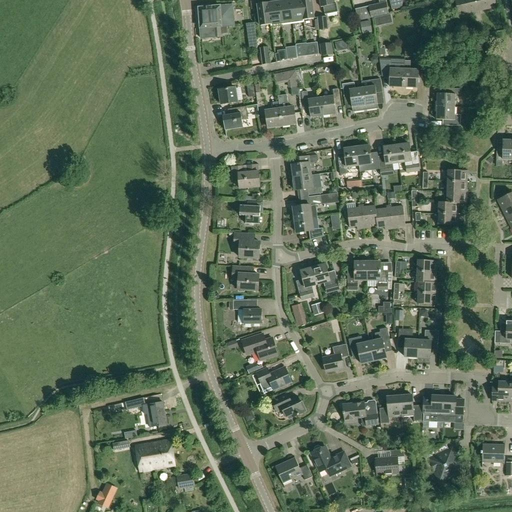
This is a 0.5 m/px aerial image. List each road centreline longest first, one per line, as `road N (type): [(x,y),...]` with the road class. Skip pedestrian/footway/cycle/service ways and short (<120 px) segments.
road 1 (tertiary): [(245,454),(207,367),(195,308),(206,148)]
road 2 (residential): [(511,422),(485,414),(470,383),(454,379),(396,377),(321,394)]
road 3 (residential): [(276,259),(353,244),(446,249)]
road 4 (tertiary): [(206,148),(185,0)]
road 5 (residential): [(321,394),(278,310),(276,259)]
road 6 (residential): [(275,145),(414,114)]
